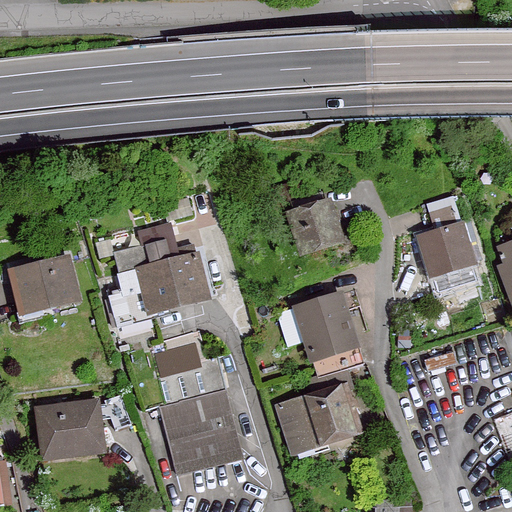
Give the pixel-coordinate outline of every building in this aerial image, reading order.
[(301,260),(344,245),(329,202),(286,217),(301,260)] [(430,282),(476,268),(463,224),(417,238),(430,282)] [(511,244),(493,251),(511,303),(511,244)] [(148,321),(210,305),(196,253),(134,269),(148,321)] [(17,323),(83,306),(71,258),(5,274),(17,323)] [(360,352),(342,294),(289,311),(306,369),(360,352)] [(175,472),(242,454),(217,361),(149,380),(175,472)] [(362,437),(346,384),(276,405),(293,458),(362,437)] [(102,459),(96,404),(34,410),(40,466),(102,459)]
